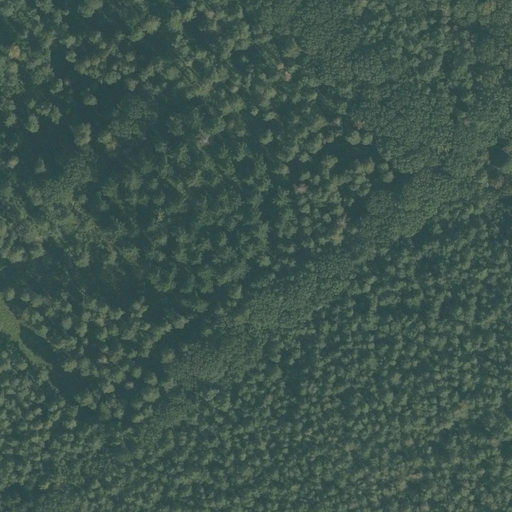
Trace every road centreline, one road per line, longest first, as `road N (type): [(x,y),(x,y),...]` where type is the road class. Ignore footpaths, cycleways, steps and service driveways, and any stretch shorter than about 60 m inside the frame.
road 1 (track): [(457,156),(26,511)]
road 2 (track): [(0,236),(263,0)]
road 3 (track): [(304,0),(457,156)]
